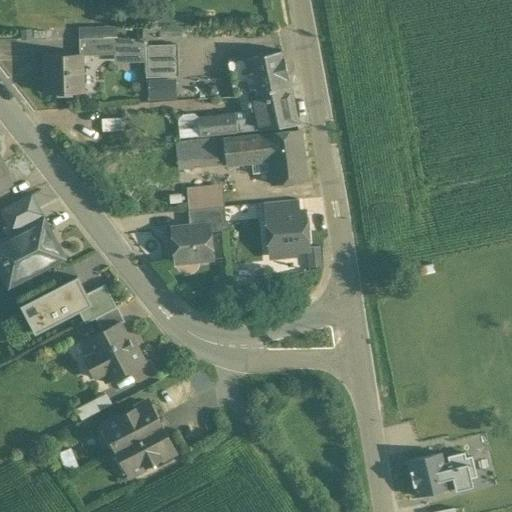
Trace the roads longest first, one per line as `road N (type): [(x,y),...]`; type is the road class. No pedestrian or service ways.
road 1 (residential): [(365,318),(267,349),(217,348),(177,325),(0,94)]
road 2 (residential): [(299,0),(365,318)]
road 3 (residential): [(365,318),(387,511)]
